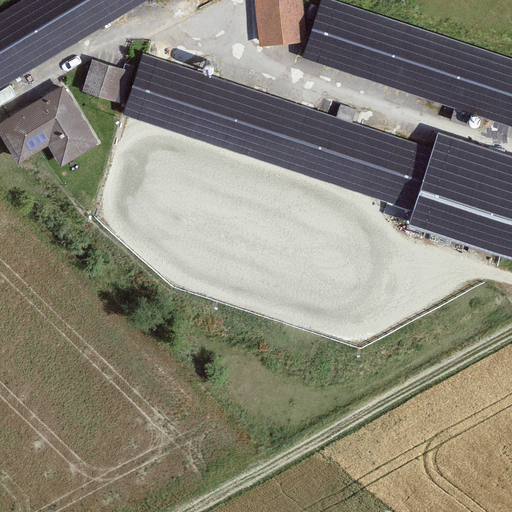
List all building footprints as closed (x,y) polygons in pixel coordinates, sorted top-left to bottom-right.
[(0,90),(147,0),(26,0),(0,16),(0,90)] [(306,0),(262,0),(269,45),(312,38),(306,0)] [(511,55),(339,0),(326,0),(308,55),(511,121),(511,55)] [(439,150),(151,55),(130,114),(420,211),(417,225),(511,254),(511,157),(443,135),(439,150)] [(130,68),(97,59),(90,87),(122,96),(130,68)] [(105,143),(70,84),(4,123),(27,162),(56,145),(68,165),(105,143)]
